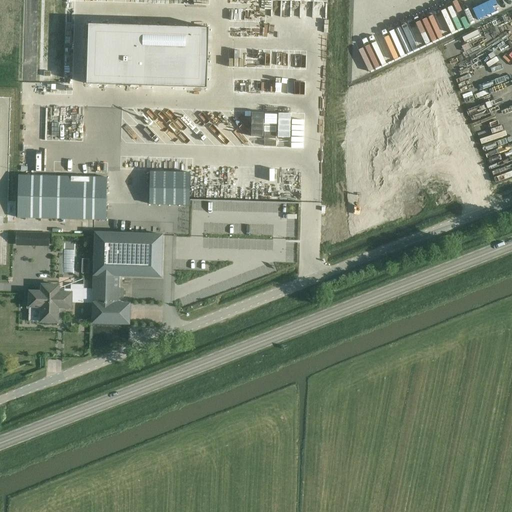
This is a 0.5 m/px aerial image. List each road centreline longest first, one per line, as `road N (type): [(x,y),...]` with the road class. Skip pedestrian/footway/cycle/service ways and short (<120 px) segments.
road 1 (primary): [(511,244),(0,443)]
road 2 (unclassified): [(0,400),(511,203)]
